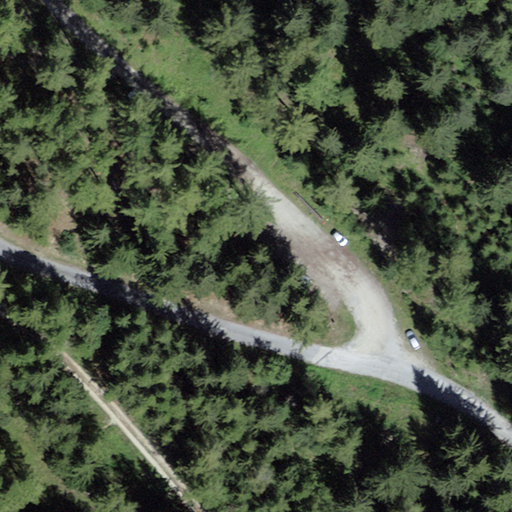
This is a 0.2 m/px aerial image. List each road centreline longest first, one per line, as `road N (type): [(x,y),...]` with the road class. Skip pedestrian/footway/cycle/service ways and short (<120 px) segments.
road 1 (unclassified): [(0,248),(210,322),(420,381),(511,435)]
road 2 (track): [(49,0),(327,254),(382,329),(378,369)]
road 3 (track): [(206,511),(54,354),(0,311)]
